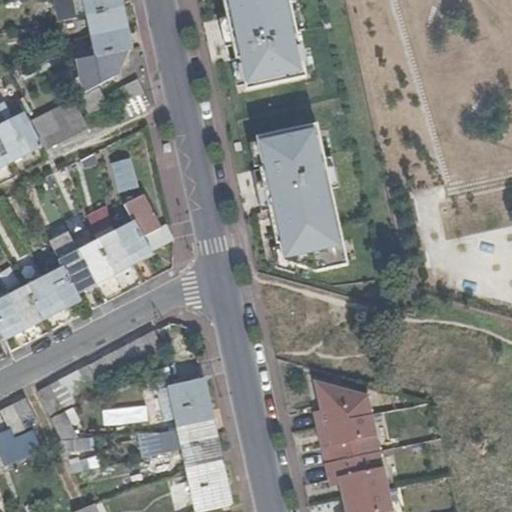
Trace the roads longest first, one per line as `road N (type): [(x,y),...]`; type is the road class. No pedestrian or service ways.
road 1 (residential): [(217,281),(158,0)]
road 2 (residential): [(0,384),(152,304),(217,281)]
road 3 (residential): [(265,511),(217,281)]
